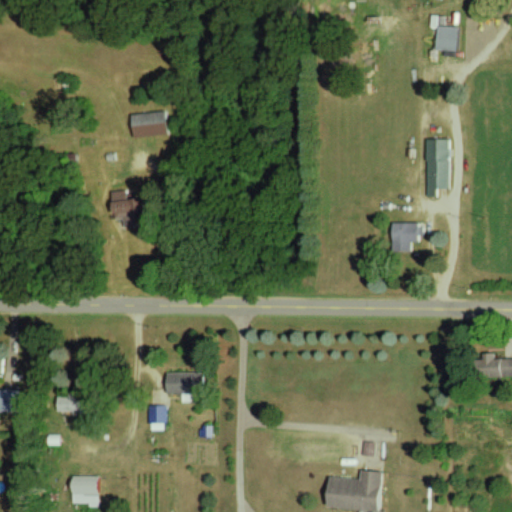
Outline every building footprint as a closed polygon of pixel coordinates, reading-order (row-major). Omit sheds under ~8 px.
[(460,49),(461,26),(440,25),(439,49),(460,49)] [(136,113),(137,136),(171,135),(170,112),(136,113)] [(453,139),(430,139),(429,197),(440,197),(441,189),(453,189),(453,139)] [(118,220),(127,218),(127,221),(149,217),(146,196),(136,197),(134,188),(113,191),(118,220)] [(415,252),(415,243),(422,242),(422,222),(396,223),(396,253),(415,252)] [(511,356),(490,356),(489,375),(511,375),(511,356)] [(169,373),(169,393),(184,393),(185,400),(195,400),(195,392),(204,392),(203,372),(169,373)] [(21,410),(21,389),(1,390),(1,411),(21,410)] [(168,405),(151,405),(151,429),(168,429),(168,405)] [(364,478),(333,477),(332,507),(384,510),(386,470),(365,469),(364,478)] [(75,502),(91,502),(91,506),(101,506),(101,475),(75,475),(75,502)]
